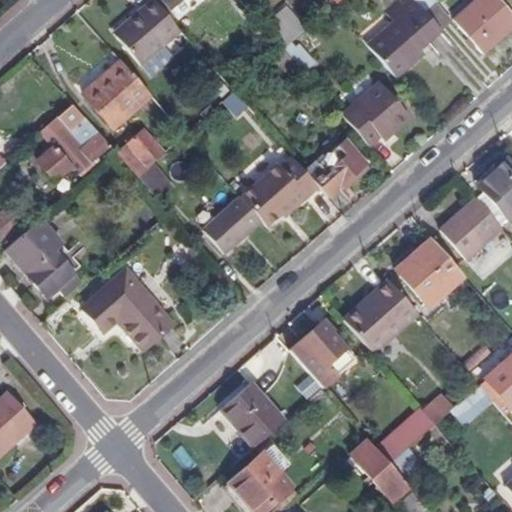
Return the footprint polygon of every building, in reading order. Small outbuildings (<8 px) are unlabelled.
[(152,0),(153,1),(172,24),(199,0),(152,0)] [(214,5),(209,0),(199,0),(172,24),(180,32),(181,33),(214,5)] [(370,50),(395,79),(423,54),(419,49),(440,31),(425,13),(413,0),(398,0),(385,12),(394,22),(398,26),(370,50)] [(433,0),(413,0),(425,13),(436,3),(433,0)] [(511,28),(511,15),(498,0),(479,0),(454,23),(483,54),(511,28)] [(172,24),(153,1),(139,13),(142,16),(117,38),(141,66),(180,32),(172,24)] [(452,21),(436,3),(425,13),(440,31),(452,21)] [(262,26),(282,49),(289,42),(305,28),(285,6),(262,26)] [(142,16),(139,13),(114,34),(117,38),(142,16)] [(394,22),(366,46),(370,50),(398,26),(394,22)] [(289,42),(282,49),(303,73),(315,63),(298,43),(294,47),(289,42)] [(150,95),(121,61),(84,94),(113,128),(150,95)] [(229,88),(219,77),(209,86),(219,97),(229,88)] [(379,83),(341,116),(367,147),(379,137),(383,142),(410,118),(379,83)] [(247,108),(232,92),(219,103),(233,119),(247,108)] [(202,119),(212,109),(208,104),(197,113),(202,119)] [(86,119),(73,105),(59,117),(65,124),(72,131),(86,119)] [(65,124),(59,117),(50,126),(56,133),(61,129),(65,124)] [(115,153),(136,176),(149,164),(164,151),(143,128),(115,153)] [(110,148),(100,135),(81,152),(61,129),(56,133),(48,140),(56,149),(39,164),(57,184),(74,169),(79,175),(110,148)] [(315,161),(303,172),(318,188),(328,200),(365,167),(344,142),(318,165),(315,161)] [(303,172),(290,157),(280,167),(277,164),(240,197),(262,221),(267,228),(290,207),(293,211),(318,188),(303,172)] [(479,198),(475,202),(498,228),(502,224),(505,226),(509,223),(511,219),(511,169),(505,162),(473,191),(479,198)] [(149,164),(136,176),(156,200),(170,187),(149,164)] [(100,185),(84,194),(91,207),(107,198),(100,185)] [(262,221),(240,197),(205,230),(226,253),(262,221)] [(30,218),(16,201),(0,214),(0,240),(2,243),(30,218)] [(464,262),(500,231),(498,228),(475,202),(439,233),(464,262)] [(77,275),(33,224),(6,249),(50,299),(58,291),(65,299),(82,284),(75,276),(77,275)] [(427,309),(464,279),(430,241),(395,272),(427,309)] [(172,325),(125,273),(81,310),(101,334),(118,320),(143,350),(172,325)] [(470,286),(487,305),(498,296),(480,276),(470,286)] [(362,304),(342,321),(373,356),(416,317),(386,283),(372,296),(375,299),(365,308),(362,304)] [(375,299),(372,296),(362,304),(365,308),(375,299)] [(322,324),(289,353),(310,377),(319,387),(321,390),(355,360),(322,324)] [(459,365),(467,374),(491,353),(482,345),(459,365)] [(511,358),(487,381),(511,408),(511,409),(511,358)] [(311,394),(319,387),(310,377),(302,384),(311,394)] [(479,388),(503,415),(511,408),(487,381),(479,388)] [(219,411),(251,450),(282,423),(249,384),(219,411)] [(473,393),(459,406),(471,421),(486,408),(473,393)] [(4,395),(0,398),(0,455),(33,426),(4,395)] [(426,415),(435,426),(454,410),(444,399),(426,415)] [(374,449),(389,466),(407,450),(435,426),(426,415),(420,408),(374,449)] [(363,439),(343,456),(388,507),(408,489),(363,439)] [(273,447),(264,454),(293,487),(302,480),(273,447)] [(407,450),(389,466),(401,480),(419,465),(407,450)] [(264,511),(293,487),(264,454),(230,484),(255,511),(264,511)] [(511,458),(493,472),(511,498),(511,458)] [(429,511),(410,490),(393,506),(398,511),(429,511)]
